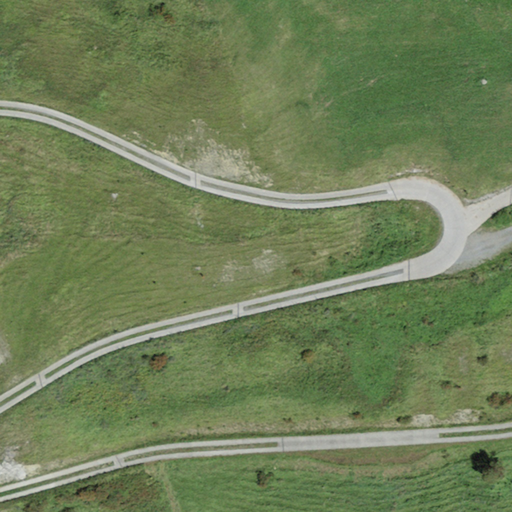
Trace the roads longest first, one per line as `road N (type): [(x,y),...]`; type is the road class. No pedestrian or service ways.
road 1 (track): [(0,117),(38,119),(175,175),(262,200),(411,195),(441,204),(460,249),(113,351),(0,410)]
road 2 (track): [(0,494),(173,449),(511,431)]
